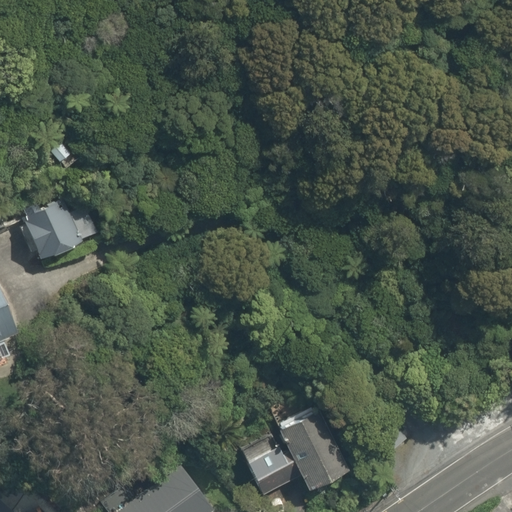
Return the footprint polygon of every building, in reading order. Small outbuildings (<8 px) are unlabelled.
[(77,183),(9,214),(29,258),(97,227),(77,183)] [(0,334),(9,331),(0,309),(0,334)] [(289,472),(296,484),(347,456),(311,390),(263,415),(268,424),(230,445),(254,490),(289,472)] [(209,511),(213,510),(174,455),(99,508),(101,511),(209,511)] [(50,511),(9,483),(0,493),(0,511),(50,511)]
